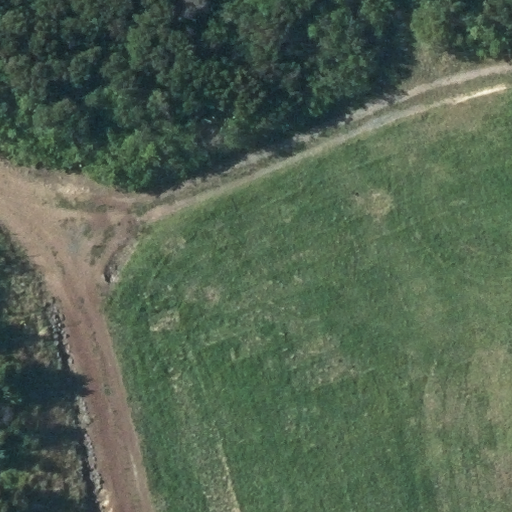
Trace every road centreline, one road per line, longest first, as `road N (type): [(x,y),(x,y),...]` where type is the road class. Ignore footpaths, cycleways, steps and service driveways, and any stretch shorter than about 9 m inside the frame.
road 1 (track): [(85,262),(511,88)]
road 2 (track): [(85,262),(174,511)]
road 3 (track): [(0,180),(37,195),(85,262)]
